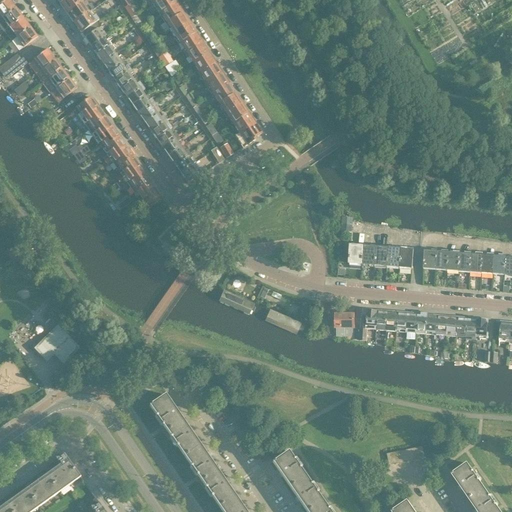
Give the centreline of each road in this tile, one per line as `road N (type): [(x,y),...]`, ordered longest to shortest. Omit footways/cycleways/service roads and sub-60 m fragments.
road 1 (residential): [(185,0),(274,138),(183,203)]
road 2 (residential): [(183,203),(33,0)]
road 3 (residential): [(316,288),(511,306)]
road 4 (tertiary): [(175,511),(102,408),(71,402),(46,416)]
road 5 (residential): [(0,487),(70,440),(122,511)]
road 6 (tertiary): [(46,416),(71,413),(94,422),(158,511)]
road 7 (residential): [(273,511),(189,392)]
